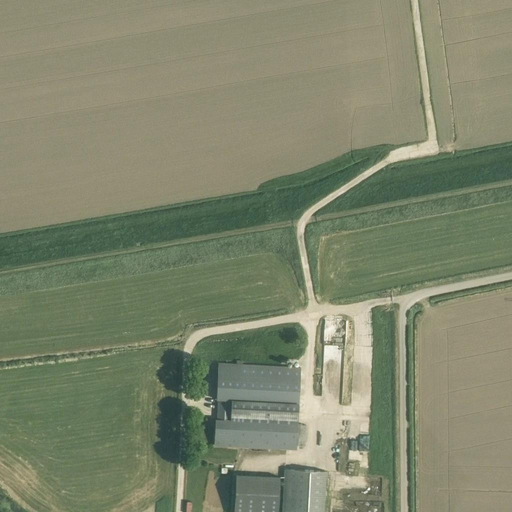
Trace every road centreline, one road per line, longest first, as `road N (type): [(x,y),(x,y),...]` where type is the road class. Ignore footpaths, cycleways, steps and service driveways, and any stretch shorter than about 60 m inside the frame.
road 1 (track): [(314,314),(302,221),(397,156),(431,149),(414,0)]
road 2 (unclassified): [(404,511),(403,311),(419,294),(511,276)]
road 3 (track): [(178,511),(191,340),(314,314)]
